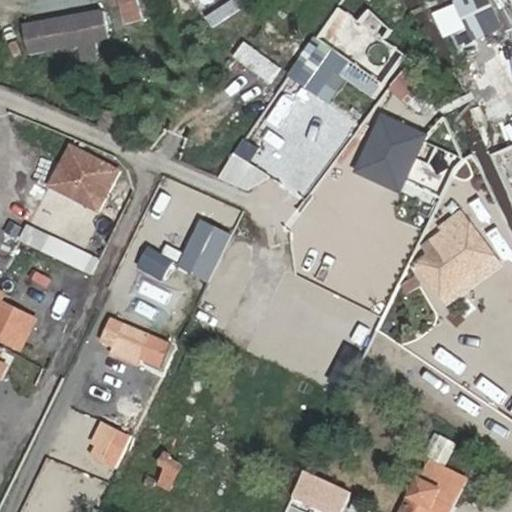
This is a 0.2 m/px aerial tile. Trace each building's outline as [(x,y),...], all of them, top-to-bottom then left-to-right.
[(82,63),(101,60),(98,42),(113,40),(108,9),(25,23),(31,57),(80,49),(82,63)] [(437,27),(448,44),(470,32),(459,14),(437,27)] [(153,23),(143,34),(170,58),(180,47),(153,23)] [(318,35),(291,75),(333,104),(360,64),(318,35)] [(409,67),(391,92),(411,107),(429,82),(409,67)] [(431,142),(425,157),(449,167),(455,151),(431,142)] [(73,144),(52,186),(77,198),(98,156),(73,144)] [(252,195),(266,170),(237,153),(222,177),(252,195)] [(435,205),(450,174),(418,158),(403,189),(435,205)] [(89,168),(81,197),(96,201),(104,172),(89,168)] [(448,309),(507,264),(465,209),(421,243),(429,252),(414,264),(448,309)] [(417,240),(426,214),(415,211),(406,236),(417,240)] [(45,254),(56,235),(31,221),(20,241),(45,254)] [(50,277),(54,263),(21,253),(17,267),(50,277)] [(0,367),(9,347),(24,354),(42,315),(0,295),(0,367)] [(348,296),(348,337),(365,337),(364,296),(348,296)] [(113,352),(163,373),(176,342),(126,321),(113,352)] [(133,396),(145,401),(157,372),(145,367),(133,396)] [(199,423),(209,393),(197,389),(187,419),(199,423)] [(186,429),(172,463),(217,482),(231,448),(186,429)] [(72,448),(67,460),(87,468),(92,457),(72,448)] [(432,480),(422,475),(403,511),(455,511),(472,478),(441,463),(432,480)]
